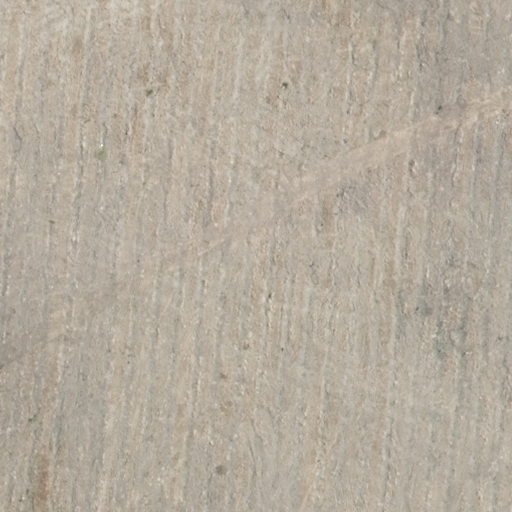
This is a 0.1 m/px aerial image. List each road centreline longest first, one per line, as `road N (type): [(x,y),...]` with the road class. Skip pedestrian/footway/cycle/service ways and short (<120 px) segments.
road 1 (unknown): [(0,196),(240,511)]
road 2 (unknown): [(290,511),(511,333)]
